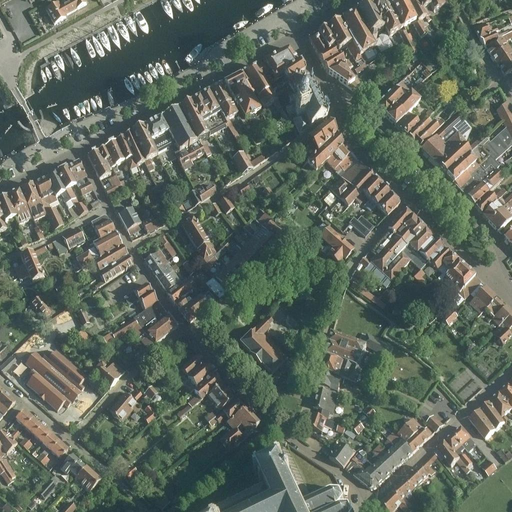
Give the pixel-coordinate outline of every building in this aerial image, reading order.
[(51,8),(48,2),(42,5),(45,11),(54,26),(66,19),(64,17),(86,5),(83,0),(69,0),(71,2),(59,8),(57,4),(51,8)] [(416,54),(410,43),(407,36),(403,29),(396,16),(397,16),(392,6),(391,7),(387,0),(381,0),(372,6),(388,37),(397,32),(410,57),(416,54)] [(406,0),(387,0),(391,7),(392,6),(397,16),(396,16),(403,29),(406,28),(412,24),(421,39),(427,35),(422,29),(417,22),(406,0)] [(417,22),(422,29),(425,28),(420,20),(425,18),(422,10),(417,0),(406,0),(417,22)] [(417,0),(422,10),(425,18),(428,23),(431,21),(428,16),(425,9),(430,6),(433,12),(449,3),(447,0),(417,0)] [(370,7),(339,24),(361,61),(364,64),(367,62),(362,56),(374,49),(371,43),(376,40),(374,35),(383,31),(370,7)] [(346,47),(346,48),(350,57),(351,56),(356,64),(361,61),(339,24),(326,30),(332,42),(338,51),(346,47)] [(479,40),(494,33),(495,33),(494,31),(491,32),(488,25),(473,31),(479,40)] [(318,35),(326,48),(327,51),(330,49),(333,47),(330,43),(332,42),(326,30),(318,35)] [(484,47),(509,35),(507,32),(497,37),(494,33),(479,40),(484,47)] [(511,33),(509,35),(484,47),(491,58),(507,48),(504,43),(510,40),(511,38),(511,33)] [(307,40),(319,60),(331,52),(330,49),(327,51),(326,48),(318,35),(307,40)] [(507,48),(491,58),(496,65),(511,56),(511,55),(507,48)] [(244,74),(243,74),(248,82),(244,85),(251,96),(255,93),(258,97),(257,97),(265,109),(277,101),(263,80),(265,79),(263,76),(269,72),(274,80),(276,82),(278,80),(276,78),(282,74),(297,65),(288,50),(264,63),(255,68),(244,74)] [(331,52),(319,60),(323,67),(327,75),(328,74),(347,87),(355,94),(362,88),(355,78),(352,77),(348,71),(352,68),(347,61),(343,63),(339,57),(335,59),(332,52),(331,52)] [(511,55),(511,56),(496,65),(504,76),(511,71),(511,54),(511,55)] [(278,90),(287,84),(288,83),(303,73),(298,65),(297,65),(282,74),(286,80),(275,86),(278,90)] [(357,75),(366,68),(364,65),(355,71),(357,75)] [(287,84),(293,94),(309,85),(303,74),(304,74),(303,73),(288,83),(287,84)] [(243,74),(239,76),(244,85),(248,82),(243,74)] [(252,97),(251,96),(244,85),(239,76),(239,77),(224,85),(244,120),(259,111),(252,98),(252,97)] [(411,93),(410,93),(400,83),(375,109),(385,118),(411,93)] [(385,118),(395,128),(405,118),(407,120),(409,118),(407,116),(419,101),(413,96),(424,87),(421,84),(410,93),(411,93),(385,118)] [(309,85),(293,94),(296,99),(290,102),(293,106),(285,110),(289,116),(294,113),(298,120),(292,122),(299,137),(326,120),(323,114),(324,113),(325,112),(326,111),(326,110),(327,109),(321,98),(320,97),(319,97),(318,97),(317,97),(316,98),(313,91),(314,90),(311,86),(311,87),(309,85)] [(221,86),(208,93),(225,124),(237,145),(241,142),(228,121),(237,116),(221,86)] [(360,90),(356,95),(371,106),(374,101),(360,90)] [(218,127),(225,124),(208,93),(199,98),(219,132),(220,132),(218,127)] [(199,98),(190,103),(199,120),(202,119),(206,127),(203,128),(208,137),(209,138),(219,132),(199,98)] [(197,143),(198,143),(205,155),(206,158),(210,156),(206,146),(203,147),(200,141),(208,137),(203,128),(206,127),(202,119),(199,120),(190,103),(179,109),(197,143)] [(496,112),(502,123),(511,114),(506,103),(496,112)] [(173,143),(179,153),(188,148),(188,149),(189,148),(197,143),(197,144),(198,143),(197,143),(179,109),(160,119),(173,143)] [(454,185),(456,187),(511,136),(511,114),(502,123),(505,130),(489,144),(486,141),(470,157),(469,156),(468,155),(446,177),(454,185)] [(439,141),(451,130),(463,119),(459,115),(447,126),(421,152),(429,161),(444,146),(439,141)] [(395,128),(407,139),(419,127),(409,118),(407,120),(405,118),(395,128)] [(160,119),(143,128),(154,150),(157,155),(166,150),(165,148),(173,143),(160,119)] [(419,127),(407,139),(418,150),(443,124),(440,121),(435,127),(433,124),(430,128),(424,122),(419,127)] [(320,151),(336,136),(329,125),(307,141),(317,154),(320,151)] [(143,128),(130,134),(134,142),(136,141),(146,165),(144,166),(148,174),(153,171),(148,161),(157,157),(157,155),(154,150),(143,128)] [(144,164),(134,142),(130,134),(123,138),(136,167),(137,167),(144,164)] [(444,146),(429,161),(438,169),(462,146),(465,143),(457,135),(444,147),(444,146)] [(326,163),(343,146),(336,136),(320,151),(317,154),(307,163),(315,172),(326,163)] [(494,163),(511,146),(511,136),(456,187),(465,198),(494,172),(499,168),(494,163)] [(123,138),(116,142),(125,162),(129,172),(135,169),(137,168),(137,167),(136,167),(123,138)] [(438,169),(446,177),(468,155),(469,156),(481,143),(478,140),(467,151),(462,146),(438,169)] [(116,142),(98,152),(103,162),(106,161),(110,170),(110,169),(125,162),(116,142)] [(188,148),(179,153),(174,155),(181,168),(184,172),(193,167),(190,163),(205,155),(198,143),(197,144),(197,143),(189,148),(188,149),(188,148)] [(343,146),(326,163),(336,175),(341,170),(343,173),(355,160),(343,146)] [(111,170),(110,169),(110,170),(106,161),(103,162),(98,152),(87,157),(99,181),(110,176),(109,172),(111,170)] [(243,154),(232,160),(241,176),(252,170),(249,164),(243,154)] [(261,156),(249,164),(252,170),(264,162),(261,156)] [(86,178),(77,162),(67,168),(75,184),(82,198),(92,192),(89,184),(84,186),(81,181),(86,178)] [(341,180),(329,191),(340,201),(345,196),(351,190),(354,187),(367,173),(359,164),(341,180)] [(79,218),(86,214),(87,213),(82,204),(77,206),(74,199),(68,188),(75,184),(67,168),(55,174),(65,193),(70,202),(76,213),(79,218)] [(465,198),(474,208),(488,194),(483,188),(485,187),(487,189),(499,177),(494,172),(465,198)] [(345,196),(340,201),(348,208),(355,201),(354,201),(361,194),(373,180),(367,173),(354,187),(351,190),(345,196)] [(65,193),(55,174),(46,179),(52,193),(55,199),(65,193)] [(111,188),(104,192),(107,197),(122,190),(119,184),(115,177),(107,180),(111,188)] [(52,193),(46,179),(34,185),(41,199),(40,199),(42,204),(40,205),(45,215),(54,234),(63,229),(54,210),(50,212),(46,202),(48,201),(46,196),(52,193)] [(361,194),(354,201),(355,201),(359,205),(364,201),(362,199),(365,196),(369,201),(363,207),(369,213),(375,207),(376,208),(389,195),(382,188),(373,180),(361,194)] [(119,184),(122,190),(123,191),(127,189),(124,182),(119,184)] [(32,220),(31,220),(36,229),(33,230),(39,242),(43,239),(40,234),(42,233),(36,221),(46,217),(45,215),(40,205),(39,202),(38,203),(31,186),(19,193),(29,214),(32,220)] [(194,192),(200,204),(216,194),(211,186),(203,191),(201,188),(195,192),(194,192)] [(242,198),(250,193),(245,186),(237,191),(242,198)] [(268,189),(262,194),(267,200),(273,196),(268,189)] [(482,218),(500,199),(506,194),(502,190),(493,199),(488,194),(474,208),(482,218)] [(194,208),(200,204),(194,192),(188,195),(194,208)] [(6,199),(14,221),(17,227),(31,220),(32,220),(29,214),(28,215),(18,193),(6,199)] [(504,207),(511,200),(511,193),(503,202),(500,199),(482,218),(488,223),(504,208),(504,207)] [(389,195),(376,208),(387,218),(399,205),(389,195)] [(226,198),(218,204),(226,215),(234,210),(226,198)] [(4,226),(5,226),(14,221),(6,199),(0,201),(0,216),(2,221),(4,226)] [(511,214),(509,211),(511,207),(511,200),(504,207),(504,208),(488,223),(497,234),(511,219),(511,214)] [(66,204),(68,209),(67,209),(73,222),(79,218),(76,213),(70,202),(66,204)] [(209,209),(215,218),(220,215),(214,206),(209,209)] [(129,237),(140,231),(138,227),(140,226),(131,210),(118,217),(129,237)] [(409,263),(410,263),(410,262),(412,263),(416,259),(419,256),(433,240),(426,233),(412,218),(405,211),(391,227),(387,232),(369,252),(376,258),(370,265),(363,259),(359,264),(366,269),(370,265),(384,278),(391,284),(409,263)] [(257,224),(261,229),(276,242),(284,233),(272,222),(264,214),(255,223),(257,224)] [(100,241),(115,234),(106,219),(102,218),(90,224),(100,241)] [(156,227),(162,224),(159,218),(153,221),(156,227)] [(361,218),(357,222),(370,234),(374,229),(361,218)] [(147,235),(157,230),(152,219),(142,224),(147,235)] [(370,234),(357,222),(353,219),(348,225),(365,239),(370,234)] [(205,265),(213,258),(215,256),(192,220),(181,227),(205,265)] [(511,231),(503,240),(510,247),(511,244),(511,225),(510,228),(511,230),(511,231)] [(252,238),(267,252),(276,242),(261,229),(252,238)] [(328,229),(320,239),(333,250),(328,255),(338,264),(342,258),(345,260),(353,251),(333,233),(328,229)] [(68,251),(84,242),(77,230),(61,239),(68,251)] [(115,234),(100,241),(92,244),(95,248),(87,253),(88,253),(75,260),(81,270),(93,263),(122,247),(115,234)] [(172,259),(176,256),(168,244),(168,243),(164,237),(158,240),(163,247),(172,259)] [(22,249),(26,246),(23,238),(18,240),(22,249)] [(258,262),(267,252),(252,238),(245,246),(242,243),(240,246),(258,262)] [(233,239),(223,248),(226,251),(236,242),(233,239)] [(58,257),(66,253),(60,240),(51,244),(58,257)] [(420,272),(428,264),(443,249),(433,240),(419,256),(416,259),(412,263),(410,262),(410,263),(420,272)] [(241,251),(234,258),(248,272),(258,262),(240,246),(238,244),(236,246),(241,251)] [(104,272),(127,258),(122,247),(93,263),(99,274),(103,271),(104,272)] [(216,261),(226,251),(223,248),(215,256),(213,258),(216,261)] [(443,249),(428,264),(429,266),(430,265),(434,269),(432,271),(434,273),(437,270),(439,268),(451,257),(443,249)] [(151,273),(166,263),(159,252),(144,263),(151,273)] [(31,284),(42,279),(31,253),(20,258),(24,267),(15,271),(21,282),(29,277),(31,284)] [(442,275),(437,280),(440,283),(444,278),(457,263),(451,257),(439,268),(437,270),(442,275)] [(104,272),(99,276),(104,285),(132,267),(127,258),(104,272)] [(216,261),(213,258),(205,265),(201,269),(205,273),(217,262),(216,261)] [(224,265),(223,267),(224,268),(239,282),(248,272),(234,258),(226,267),(224,265)] [(187,262),(183,266),(182,267),(189,278),(195,273),(187,262)] [(151,273),(158,283),(173,273),(178,270),(175,266),(170,269),(166,263),(151,273)] [(457,263),(444,278),(453,287),(451,290),(458,296),(463,290),(469,296),(480,284),(474,278),(457,263)] [(366,269),(365,271),(386,289),(391,284),(384,278),(370,265),(366,269)] [(239,282),(224,268),(215,278),(230,292),(239,282)] [(173,273),(158,283),(166,294),(180,284),(173,273)] [(184,304),(181,300),(192,292),(186,285),(193,280),(191,278),(167,296),(177,310),(184,304)] [(219,301),(227,294),(212,279),(205,286),(219,301)] [(353,282),(350,288),(356,292),(360,286),(353,282)] [(145,313),(157,305),(156,304),(145,286),(124,300),(129,308),(137,302),(144,312),(145,313)] [(488,313),(498,302),(484,288),(469,304),(481,315),(485,310),(488,313)] [(38,299),(33,302),(29,305),(42,321),(50,314),(42,305),(40,302),(44,300),(47,305),(53,301),(48,292),(37,298),(38,299)] [(191,304),(199,297),(196,293),(188,300),(191,304)] [(184,304),(177,310),(189,325),(209,309),(199,297),(191,304),(188,300),(184,304)] [(511,314),(498,302),(488,313),(491,316),(486,320),(489,323),(492,320),(498,328),(499,326),(511,315),(511,314)] [(133,321),(103,341),(107,347),(138,327),(145,336),(139,340),(148,351),(154,346),(154,347),(176,329),(158,304),(157,305),(145,313),(133,321)] [(447,327),(457,318),(450,311),(441,321),(447,327)] [(82,312),(77,314),(81,322),(86,320),(82,312)] [(511,315),(499,326),(501,328),(503,326),(506,329),(500,334),(498,331),(493,337),(502,347),(511,337),(507,332),(511,327),(511,315)] [(250,334),(240,344),(250,355),(260,366),(261,365),(271,376),(282,365),(282,364),(286,360),(262,336),(270,328),(268,326),(272,322),(268,317),(264,322),(263,321),(250,334)] [(339,378),(347,382),(357,385),(362,371),(358,369),(366,348),(388,360),(393,350),(368,337),(364,343),(361,341),(359,345),(350,341),(332,335),(323,373),(339,378)] [(86,380),(55,353),(49,360),(45,357),(42,361),(35,354),(25,366),(32,372),(28,376),(32,379),(26,386),(57,413),(63,406),(67,409),(71,405),(69,404),(78,393),(80,395),(84,390),(80,387),(86,380)] [(180,370),(187,378),(196,388),(204,382),(204,383),(213,375),(196,356),(180,370)] [(0,371),(3,374),(16,362),(11,357),(0,366),(0,371)] [(110,390),(117,381),(106,371),(103,369),(105,366),(100,362),(91,374),(110,390)] [(106,371),(117,381),(124,373),(113,363),(106,371)] [(338,392),(341,380),(322,374),(319,386),(338,392)] [(204,382),(196,388),(197,390),(194,393),(198,398),(195,401),(194,400),(187,405),(188,407),(177,417),(179,420),(206,397),(207,397),(221,385),(213,375),(204,383),(204,382)] [(221,385),(207,397),(219,412),(228,404),(230,406),(236,402),(234,400),(233,400),(221,385)] [(511,389),(509,386),(499,395),(511,411),(511,410),(511,389)] [(157,395),(151,388),(143,394),(149,402),(157,395)] [(320,412),(319,418),(327,421),(329,414),(333,415),(338,396),(319,391),(314,410),(320,412)] [(132,398),(136,402),(141,396),(137,392),(132,398)] [(0,420),(14,404),(3,393),(0,397),(0,420)] [(368,394),(361,404),(368,406),(374,398),(368,394)] [(499,395),(489,404),(493,409),(505,425),(506,426),(509,422),(505,417),(511,411),(499,395)] [(136,415),(140,410),(136,407),(137,406),(125,396),(109,414),(121,424),(132,412),(136,415)] [(217,422),(219,425),(226,418),(229,422),(243,410),(236,402),(230,406),(214,420),(214,419),(208,424),(210,428),(217,422)] [(489,404),(480,411),(497,432),(505,425),(493,409),(489,404)] [(148,417),(144,421),(148,425),(157,417),(149,408),(144,413),(148,417)] [(369,421),(376,415),(371,409),(364,415),(369,421)] [(255,429),(258,426),(243,410),(229,422),(226,425),(232,431),(218,442),(228,453),(240,444),(242,441),(254,431),(255,430),(255,429)] [(497,432),(480,411),(469,422),(486,441),(497,432)] [(15,421),(24,429),(32,420),(24,412),(15,421)] [(214,419),(211,414),(204,420),(208,424),(214,419)] [(334,424),(327,421),(319,418),(312,416),(307,429),(322,434),(324,428),(331,431),(334,424)] [(436,433),(443,427),(434,418),(429,423),(427,425),(436,433)] [(24,429),(33,437),(41,428),(32,420),(24,429)] [(398,436),(413,454),(430,439),(413,421),(398,436)] [(357,436),(364,430),(358,424),(352,430),(357,436)] [(336,432),(343,435),(346,428),(339,425),(336,432)] [(42,445),(50,436),(41,428),(33,437),(42,445)] [(469,444),(470,445),(469,445),(473,450),(476,447),(461,429),(453,437),(463,448),(469,444)] [(0,434),(0,443),(9,453),(16,446),(3,432),(0,434)] [(388,442),(406,461),(413,454),(398,436),(395,433),(387,440),(388,442)] [(42,445),(50,452),(58,443),(50,436),(42,445)] [(453,437),(445,444),(463,465),(466,462),(461,455),(460,456),(458,453),(463,448),(453,437)] [(406,461),(388,442),(385,445),(389,449),(389,448),(391,450),(387,454),(399,468),(406,461)] [(0,459),(1,459),(6,455),(9,453),(0,443),(0,459)] [(58,443),(50,452),(59,461),(67,452),(58,443)] [(463,465),(445,444),(437,452),(451,468),(457,464),(464,473),(467,470),(463,465)] [(344,470),(356,453),(353,451),(352,453),(340,445),(329,460),(344,470)] [(373,454),(392,475),(399,468),(387,454),(386,454),(380,447),(373,454)] [(501,451),(496,455),(505,465),(511,459),(511,457),(509,453),(505,456),(501,451)] [(392,475),(373,454),(372,454),(375,457),(373,458),(375,460),(374,461),(377,464),(372,468),(384,481),(392,475)] [(438,459),(434,454),(420,467),(429,477),(431,478),(435,474),(429,468),(438,459)] [(76,479),(85,469),(72,456),(60,470),(66,476),(69,472),(76,479)] [(377,488),(384,481),(372,468),(367,472),(366,471),(366,470),(364,467),(354,458),(352,461),(377,488)] [(0,475),(7,487),(13,483),(11,480),(13,478),(1,459),(0,459),(0,475)] [(351,511),(349,508),(351,506),(349,505),(348,507),(342,506),(343,503),(346,503),(346,501),(343,501),(340,494),(342,491),(340,490),(338,493),(331,492),(330,490),(328,491),(330,493),(322,497),(320,494),(319,495),(320,498),(313,501),(312,498),(310,499),(309,498),(305,499),(302,501),(303,503),(301,504),(302,506),(301,507),(288,481),(291,479),(288,473),(285,474),(281,465),(284,463),(283,461),(280,463),(278,460),(276,461),(278,464),(259,473),(258,470),(256,471),(257,474),(255,475),(255,476),(257,475),(263,487),(261,488),(261,490),(264,489),(265,491),(257,495),(256,492),(255,493),(256,495),(248,499),(247,497),(246,497),(247,500),(240,503),(238,501),(237,502),(238,504),(231,508),(230,505),(228,506),(229,509),(222,511),(221,511),(221,510),(219,510),(220,511),(351,511)] [(374,491),(377,488),(352,461),(345,471),(347,473),(353,468),(358,474),(354,478),(371,491),(374,491)] [(488,476),(496,470),(490,464),(483,470),(488,476)] [(404,482),(413,492),(429,477),(420,467),(404,482)] [(85,469),(76,479),(74,481),(89,495),(100,482),(86,468),(85,469)] [(128,480),(137,473),(133,468),(124,475),(128,480)] [(37,495),(43,501),(55,488),(49,482),(37,495)] [(413,492),(404,482),(393,494),(407,510),(411,506),(404,500),(413,492)] [(387,511),(394,511),(399,508),(402,511),(408,511),(407,510),(393,494),(381,505),(387,511)] [(164,498),(155,507),(161,511),(169,504),(164,498)]
